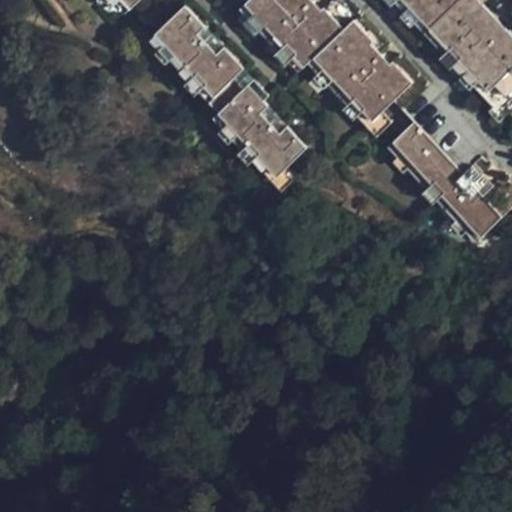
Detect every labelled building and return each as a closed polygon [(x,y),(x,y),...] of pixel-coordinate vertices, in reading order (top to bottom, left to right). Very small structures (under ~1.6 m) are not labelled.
[(243,64),(220,40),(215,44),(202,30),(206,26),(182,0),(181,0),(151,27),(212,93),(243,64)] [(301,61),(245,0),(239,0),(239,1),(237,3),(246,13),(244,16),(254,27),(258,25),(273,42),(270,45),(281,56),(285,54),(295,66),(301,61)] [(322,3),(317,8),(311,13),(309,14),(304,8),(308,5),(303,0),(245,0),(301,61),(306,56),(311,53),(342,25),(322,3)] [(311,13),(317,8),(309,0),(303,0),(308,5),(304,8),(309,14),(311,13)] [(425,24),(403,0),(385,0),(387,1),(388,0),(394,0),(400,7),(396,11),(405,22),(411,18),(420,28),(425,24)] [(403,0),(425,24),(451,0),(403,0)] [(511,39),(476,0),(451,0),(425,24),(482,87),(506,66),(511,60),(511,39)] [(342,25),(311,53),(327,69),(369,116),(410,81),(352,16),(342,25)] [(482,87),(425,24),(420,28),(439,50),(435,53),(444,64),(449,61),(459,72),(455,75),(464,87),(469,82),(477,92),(482,87)] [(215,44),(220,40),(206,26),(202,30),(215,44)] [(212,93),(151,27),(145,32),(156,43),(152,47),(163,59),(168,56),(183,73),(180,76),(191,88),(195,84),(207,97),(212,93)] [(311,53),(306,56),(316,67),(311,70),(322,82),(326,79),(343,96),(338,101),(350,114),(355,110),(365,120),(369,116),(327,69),(311,53)] [(221,104),(248,80),(253,76),(243,64),(212,93),(221,104)] [(511,73),(506,66),(482,87),(492,98),(511,81),(511,73)] [(248,80),(263,96),(268,91),(253,76),(248,80)] [(306,144),(282,117),(278,121),(266,107),(270,104),(263,96),(248,80),(221,104),(217,108),(275,171),(280,166),(306,144)] [(492,98),(482,87),(477,92),(487,103),(492,98)] [(511,193),(430,103),(390,137),(405,156),(478,235),(511,204),(511,193)] [(278,121),(282,117),(270,104),(266,107),(278,121)] [(275,171),(217,108),(211,112),(220,121),(214,126),(226,139),(232,134),(241,145),(236,149),(248,163),(253,158),(269,175),(275,171)] [(405,156),(390,137),(384,142),(392,152),(388,155),(400,169),(404,165),(420,182),(416,187),(428,199),(432,196),(455,221),(450,225),(460,235),(465,231),(472,240),(478,235),(405,156)] [(280,166),(275,171),(269,175),(279,186),(289,177),(280,166)]
